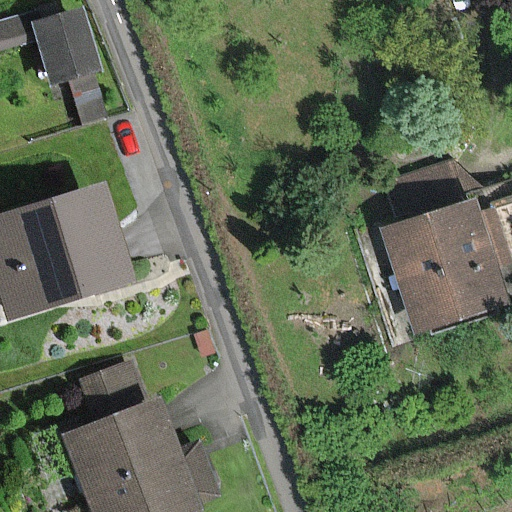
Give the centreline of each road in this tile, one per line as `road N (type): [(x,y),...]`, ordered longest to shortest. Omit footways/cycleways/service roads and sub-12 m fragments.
road 1 (residential): [(291,511),(104,0)]
road 2 (track): [(469,0),(506,119),(492,165)]
